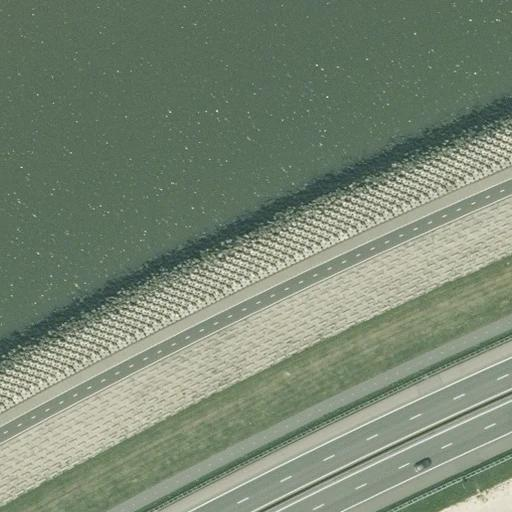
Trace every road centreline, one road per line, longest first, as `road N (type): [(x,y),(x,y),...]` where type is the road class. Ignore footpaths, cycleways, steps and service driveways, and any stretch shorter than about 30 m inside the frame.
road 1 (motorway): [(511,373),(221,511)]
road 2 (motorway): [(308,511),(511,416)]
